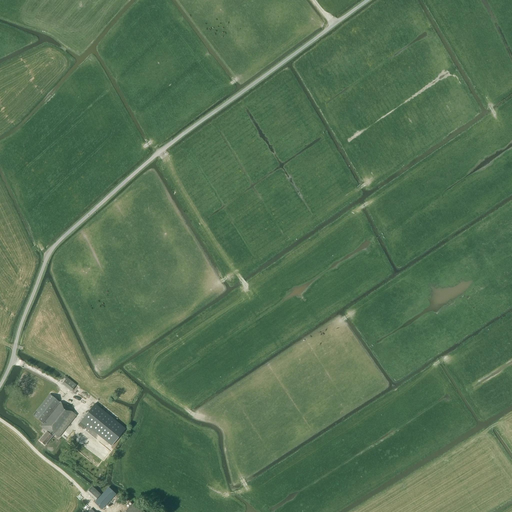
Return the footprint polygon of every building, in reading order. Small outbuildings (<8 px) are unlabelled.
[(67,376),(62,383),(72,390),(77,383),(67,376)] [(54,434),(58,437),(73,420),(76,415),(60,402),(59,402),(50,394),(33,415),(42,423),(40,426),(47,431),(39,441),(45,445),(54,434)] [(125,429),(94,404),(78,425),(83,429),(85,426),(91,431),(92,431),(111,446),(125,429)] [(66,438),(70,433),(66,430),(62,435),(66,438)] [(116,494),(115,494),(109,487),(95,502),(102,509),(116,494)] [(124,511),(144,511),(134,502),(124,511)]
